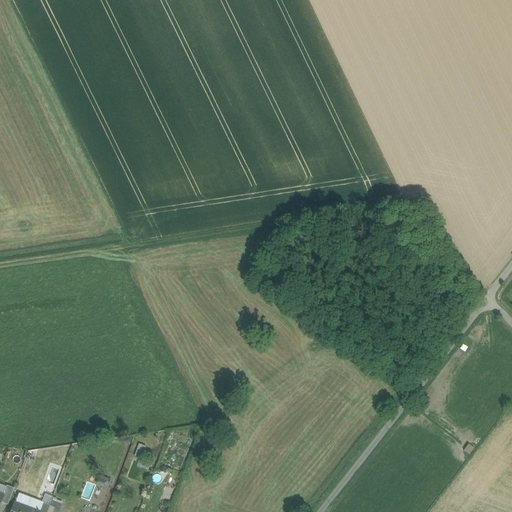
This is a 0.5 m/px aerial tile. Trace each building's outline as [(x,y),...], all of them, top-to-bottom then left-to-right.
[(156,442),(151,440),(148,448),(153,450),(156,442)] [(164,445),(156,464),(162,466),(169,447),(164,445)] [(58,454),(50,460),(54,465),(61,459),(58,454)] [(145,481),(140,479),(137,486),(142,488),(145,481)] [(7,486),(3,495),(4,496),(1,503),(8,506),(14,489),(7,486)] [(40,511),(38,511),(15,503),(17,495),(16,495),(10,511),(40,511)] [(47,511),(49,506),(41,503),(38,511),(40,511),(47,511)]
